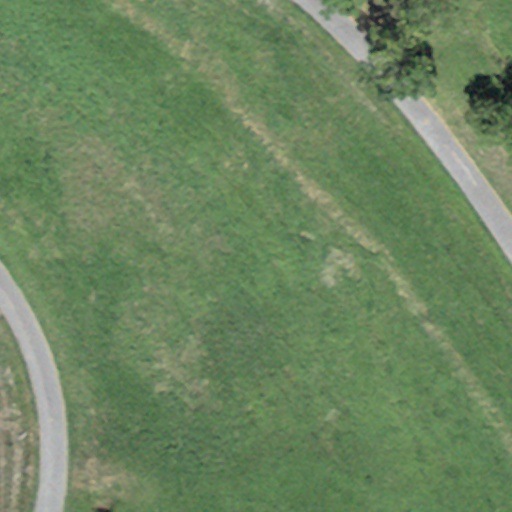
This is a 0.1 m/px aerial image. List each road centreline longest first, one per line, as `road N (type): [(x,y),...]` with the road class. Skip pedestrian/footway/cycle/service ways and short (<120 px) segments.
road 1 (unclassified): [(295,0),(395,93),(476,187),(511,246)]
road 2 (unclassified): [(47,511),(54,436),(47,380),(30,329),(0,283)]
